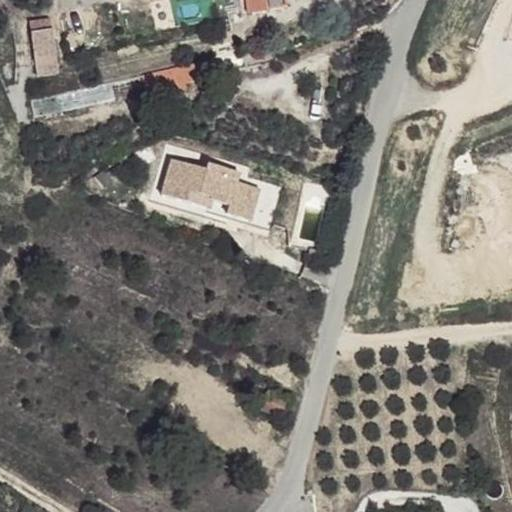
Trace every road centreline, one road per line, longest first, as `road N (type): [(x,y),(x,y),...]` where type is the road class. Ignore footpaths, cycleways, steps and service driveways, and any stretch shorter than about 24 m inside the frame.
road 1 (unclassified): [(270,511),(292,495),(417,0)]
road 2 (unknown): [(387,105),(466,114),(493,105),(511,16)]
road 3 (unknown): [(340,300),(511,304)]
